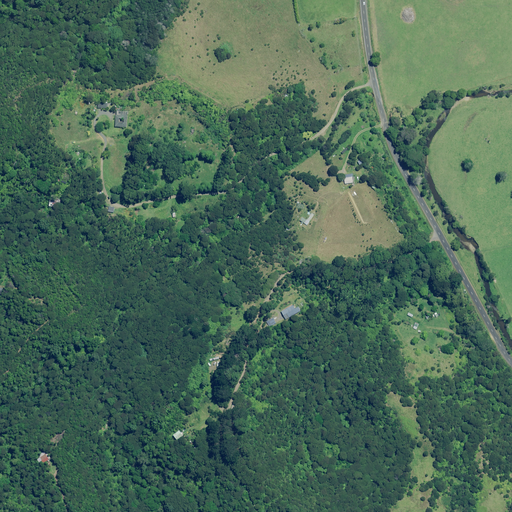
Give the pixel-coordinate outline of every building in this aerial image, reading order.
[(127,112),(116,111),(115,126),(126,127),(127,112)] [(346,177),(345,177),(345,179),(345,184),(353,183),(352,174),(346,175),(346,177)] [(49,199),(49,206),(60,207),(60,199),(49,199)] [(298,307),(295,308),(293,305),(282,311),(286,319),(301,311),(298,307)] [(276,323),(273,318),(266,321),(269,327),(276,323)] [(177,440),(183,435),(179,431),(173,435),(177,440)] [(50,460),(45,454),(40,458),(44,464),(50,460)]
